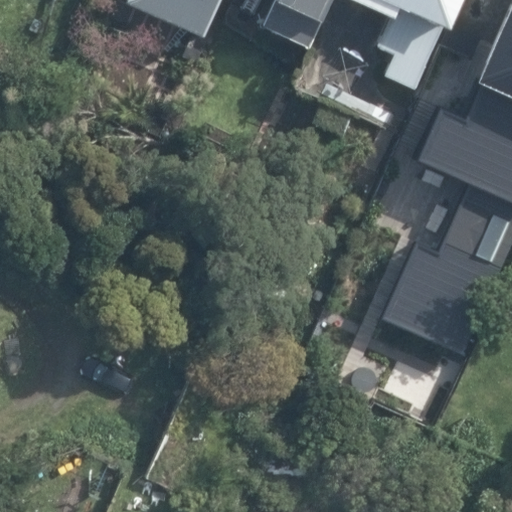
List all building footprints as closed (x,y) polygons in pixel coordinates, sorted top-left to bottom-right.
[(216,0),(152,0),(205,24),(216,0)] [(327,0),(245,0),(314,30),(327,0)] [(454,0),(357,0),(386,16),(377,40),(392,46),(380,67),(416,81),(454,0)] [(511,0),(508,0),(455,118),(434,109),(410,163),(464,187),(511,209),(511,0)] [(458,358),(511,241),(511,209),(464,187),(434,254),(411,243),(377,322),(458,358)] [(267,470),(248,511),(292,511),(304,486),(267,470)]
